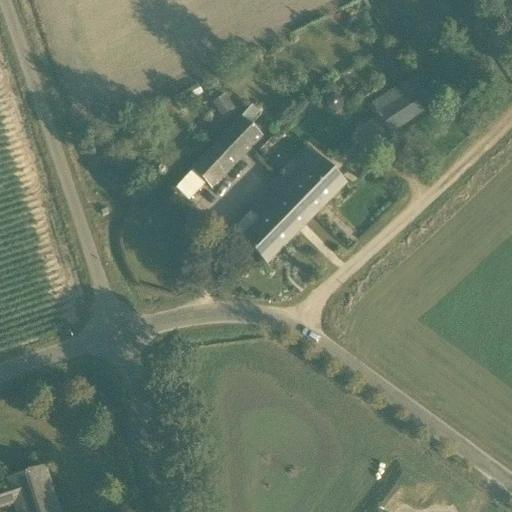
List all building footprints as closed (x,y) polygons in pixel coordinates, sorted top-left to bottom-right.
[(432,104),(421,87),(379,113),(380,116),(391,132),(433,105),(432,104)] [(223,96),(211,104),(222,120),(234,112),(223,96)] [(212,192),(263,138),(252,127),(242,118),(190,172),(212,192)] [(313,218),(345,185),(306,148),(291,163),(300,171),(285,188),(313,218)] [(266,265),(313,218),(285,188),(275,179),(246,209),(249,212),(259,221),(241,240),(266,265)] [(52,497),(43,469),(7,481),(8,486),(0,488),(0,507),(14,504),(16,511),(52,511),(48,498),(52,497)] [(453,498),(460,489),(438,473),(432,482),(453,498)]
